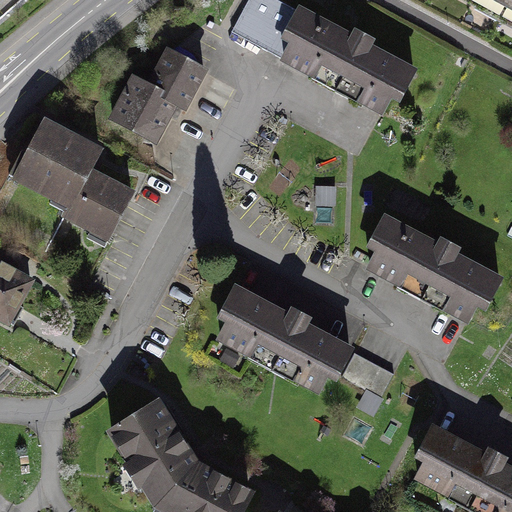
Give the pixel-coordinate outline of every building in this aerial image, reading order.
[(249,0),(231,33),(381,113),(392,93),(401,97),(413,73),(368,49),(372,43),(356,35),(353,41),(275,0),(249,0)] [(511,0),(487,0),(511,13),(511,0)] [(185,109),(204,72),(169,53),(150,89),(134,80),(113,120),(155,142),(176,104),(185,109)] [(31,159),(20,180),(54,198),(57,194),(72,202),(65,216),(93,230),(95,226),(111,234),(131,195),(89,173),(100,153),(44,124),(27,157),(31,159)] [(486,306),(499,282),(453,257),(457,250),(442,242),(438,249),(385,220),(372,244),(381,249),(370,268),(467,321),(478,302),(486,306)] [(2,265),(0,264),(0,318),(14,326),(24,308),(18,305),(31,282),(15,272),(15,271),(3,264),(2,265)] [(337,375),(350,351),(304,327),(308,320),(292,312),(289,318),(235,290),(223,314),(231,319),(221,339),(250,354),(252,351),(300,376),(298,379),(318,390),(328,370),(337,375)] [(394,374),(355,353),(341,378),(381,399),(394,374)] [(196,465),(158,404),(112,433),(131,463),(135,461),(147,481),(144,484),(157,505),(169,511),(239,511),(250,494),(196,465)] [(511,511),(511,471),(502,466),(505,459),(489,451),(486,458),(432,429),(420,453),(428,458),(417,478),(449,495),(451,491),(490,511),(511,511)]
